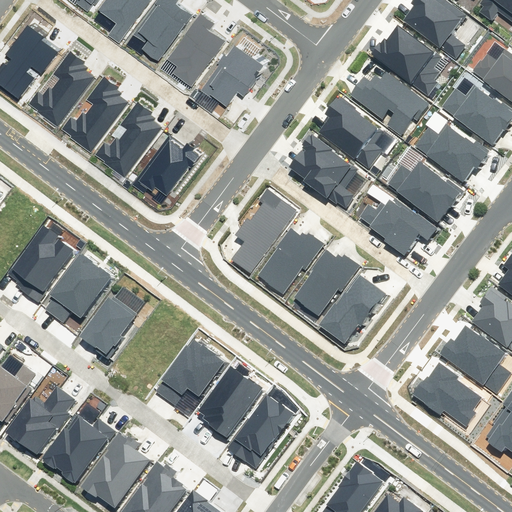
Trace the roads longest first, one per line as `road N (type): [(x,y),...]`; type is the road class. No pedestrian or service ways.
road 1 (residential): [(275,510),(0,313)]
road 2 (residential): [(50,0),(251,152)]
road 3 (tertiary): [(169,254),(358,402)]
road 4 (residential): [(251,152),(437,294)]
road 5 (tertiary): [(0,131),(169,254)]
road 6 (tertiary): [(358,402),(505,511)]
road 7 (residential): [(275,510),(358,402)]
road 8 (residential): [(358,402),(437,294)]
road 9 (residential): [(169,254),(251,152)]
road 10 (residential): [(251,152),(327,54)]
road 11 (residential): [(437,294),(511,198)]
